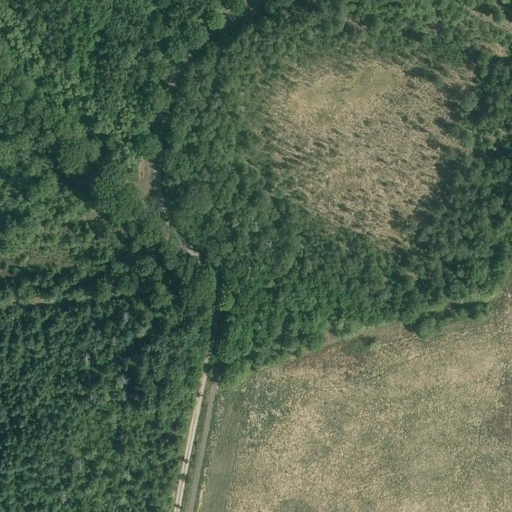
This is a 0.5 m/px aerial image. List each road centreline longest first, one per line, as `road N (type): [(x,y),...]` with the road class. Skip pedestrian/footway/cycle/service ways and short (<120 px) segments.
road 1 (unclassified): [(214,277),(161,207),(165,110),(185,57),(262,0)]
road 2 (track): [(178,511),(218,294),(214,277)]
road 3 (track): [(161,207),(0,43)]
